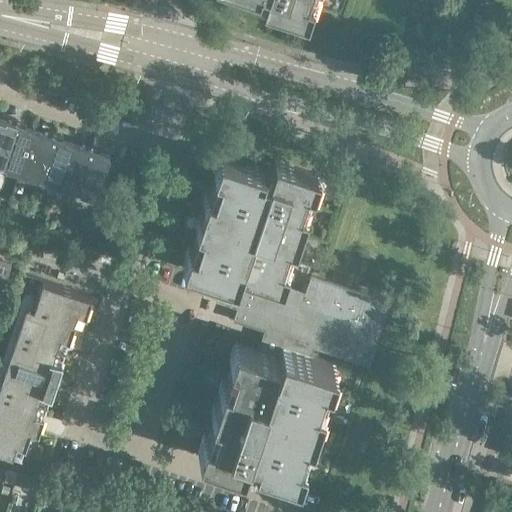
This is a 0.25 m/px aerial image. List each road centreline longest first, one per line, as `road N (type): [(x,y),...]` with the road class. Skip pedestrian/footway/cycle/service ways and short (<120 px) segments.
road 1 (residential): [(497,126),(241,61),(211,66)]
road 2 (residential): [(211,66),(231,84),(429,144),(480,168)]
road 3 (residential): [(130,282),(82,428),(143,448)]
road 4 (residential): [(143,448),(190,302),(130,282)]
road 5 (residential): [(0,84),(176,146)]
road 6 (residential): [(285,511),(289,498),(143,448)]
road 7 (residential): [(159,52),(0,14)]
road 8 (primary): [(499,204),(478,361)]
road 9 (primary): [(437,511),(478,361)]
road 10 (residential): [(130,282),(176,146)]
